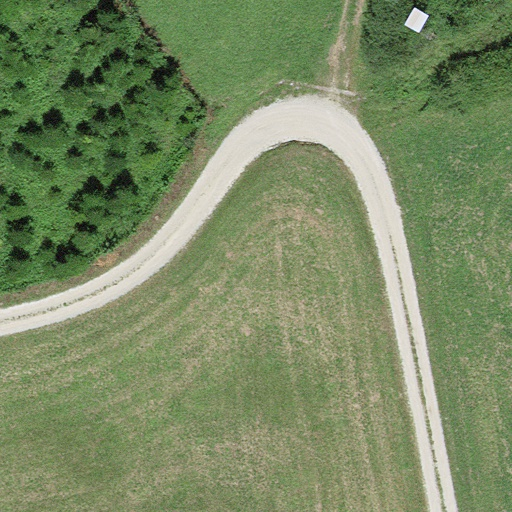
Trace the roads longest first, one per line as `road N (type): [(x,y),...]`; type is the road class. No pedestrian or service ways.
road 1 (track): [(0,328),(65,317),(131,279),(175,241),(236,139),(267,122),(315,123),(349,144),(379,204),(437,511)]
road 2 (track): [(315,123),(346,0)]
